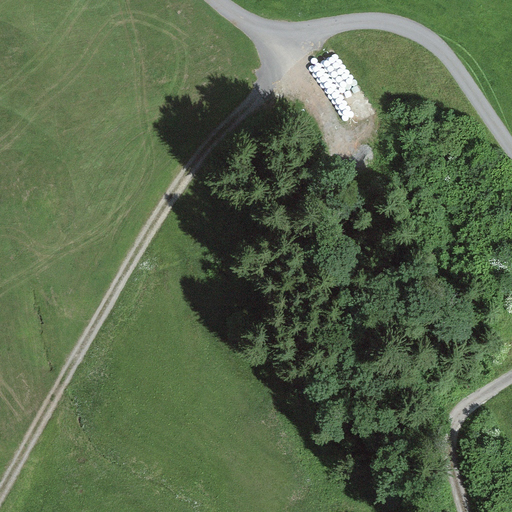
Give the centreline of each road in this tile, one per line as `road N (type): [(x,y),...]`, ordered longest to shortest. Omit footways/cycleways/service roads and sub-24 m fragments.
road 1 (track): [(0,502),(204,157),(261,97),(296,35)]
road 2 (unclassified): [(219,0),(260,32),(371,29),(400,33),(445,56),(511,154)]
